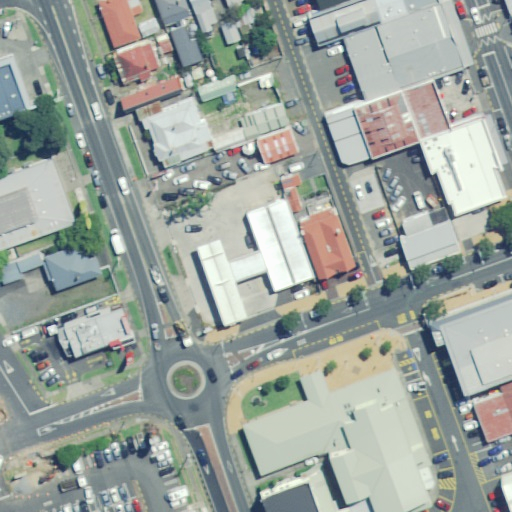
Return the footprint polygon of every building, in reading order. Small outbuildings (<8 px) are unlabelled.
[(143,10),(139,0),(100,0),(114,44),(140,36),(133,13),(143,10)] [(175,22),(183,18),(193,14),(186,0),(157,0),(168,25),(175,22)] [(191,0),(205,37),(214,34),(210,23),(217,20),(210,0),(191,0)] [(409,0),(348,0),(324,9),(307,16),(317,44),(413,8),(409,0)] [(320,0),(324,9),(348,0),(320,0)] [(436,4),(347,38),(370,99),(437,74),(459,66),(436,4)] [(159,29),(155,18),(139,24),(144,35),(159,29)] [(186,26),(183,18),(175,22),(176,26),(170,29),(184,64),(204,56),(195,33),(190,35),(186,26)] [(160,65),(158,58),(164,56),(163,51),(173,48),(168,34),(112,52),(122,82),(140,76),(141,79),(152,75),(149,68),(160,65)] [(7,55),(0,57),(0,112),(24,104),(7,55)] [(274,80),(271,73),(251,81),(255,89),(274,80)] [(437,74),(370,99),(349,107),(367,155),(455,123),(437,74)] [(239,95),(232,75),(198,86),(203,100),(226,92),(228,98),(239,95)] [(192,96),(143,114),(161,164),(211,146),(192,96)] [(289,122),(282,102),(253,112),(260,132),(289,122)] [(502,191),(474,117),(420,137),(432,169),(437,168),(452,209),(502,191)] [(260,136),(255,122),(212,137),(217,151),(260,136)] [(49,150),(0,167),(0,244),(74,218),(49,150)] [(287,196),(292,210),(303,206),(295,184),(302,182),(299,173),(281,179),(287,196)] [(372,173),(351,181),(364,214),(385,207),(372,173)] [(281,199),(247,212),(259,245),(266,264),(276,289),(311,276),(281,199)] [(327,207),(299,217),(320,273),(348,262),(327,207)] [(451,215),(401,233),(410,255),(460,237),(451,215)] [(266,264),(259,245),(230,254),(221,232),(199,240),(226,318),(248,311),(236,274),(266,264)] [(77,239),(40,252),(52,288),(101,270),(95,252),(84,256),(77,239)] [(511,366),(511,296),(440,324),(463,385),(511,366)] [(123,301),(61,323),(71,352),(133,330),(123,301)] [(308,397),(242,420),(259,469),(320,448),(334,489),(360,479),(370,509),(442,484),(399,364),(330,389),(323,369),(301,377),(308,397)] [(511,383),(471,399),(486,440),(511,429),(511,383)] [(326,511),(311,470),(264,487),(272,511),(326,511)] [(511,473),(498,479),(510,511),(511,511),(511,473)] [(338,511),(369,511),(366,503),(338,511)]
